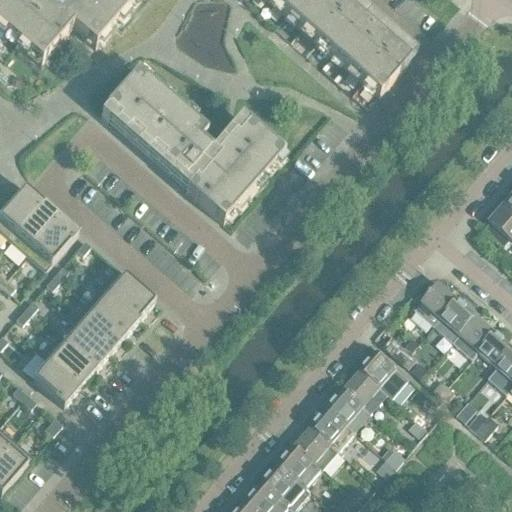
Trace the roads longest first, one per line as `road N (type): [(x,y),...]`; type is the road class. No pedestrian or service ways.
road 1 (residential): [(250,278),(85,137),(40,187),(205,331)]
road 2 (residential): [(199,511),(436,241)]
road 3 (residential): [(250,278),(436,60)]
road 4 (residential): [(45,511),(205,331)]
